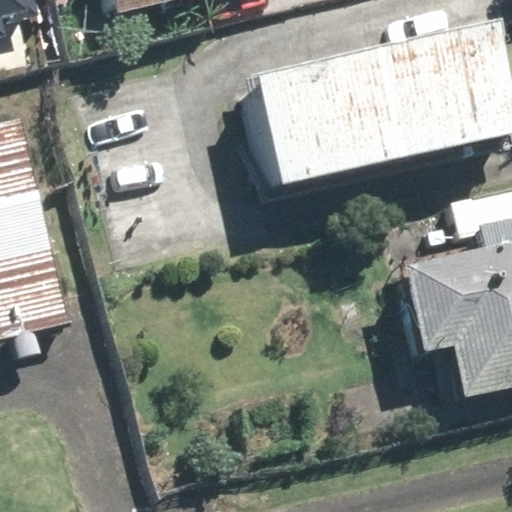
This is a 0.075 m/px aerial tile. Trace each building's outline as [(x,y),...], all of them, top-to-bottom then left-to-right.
[(0,0),(0,22),(21,18),(17,0),(0,0)] [(183,0),(100,0),(104,16),(183,0)] [(483,42),(242,90),(265,205),(506,157),(483,42)] [(0,345),(60,332),(15,128),(0,131),(0,345)] [(469,266),(393,280),(410,368),(437,362),(447,416),(511,403),(511,196),(440,211),(448,249),(465,245),(469,266)]
